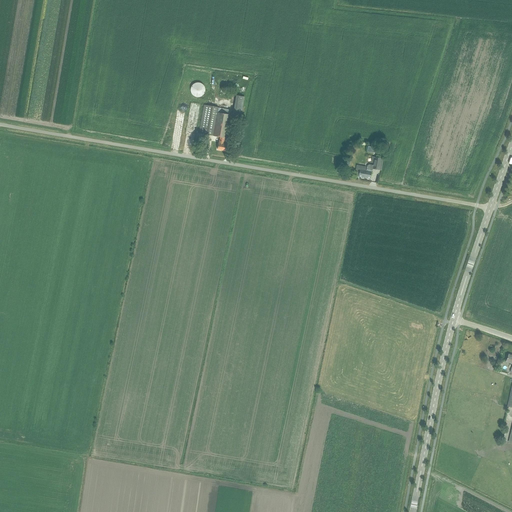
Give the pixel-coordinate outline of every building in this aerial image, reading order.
[(205,92),(205,90),(205,88),(204,86),(202,84),(200,83),(198,83),(195,83),(193,84),(192,86),(191,88),(190,90),(191,92),(192,94),(193,96),(195,97),(198,97),(200,97),(202,96),(204,94),(205,92)] [(237,95),(233,116),(241,117),(244,97),(237,95)] [(220,137),(225,138),(230,110),(204,105),(200,128),(199,133),(220,137)] [(225,138),(220,137),(219,142),(218,150),(226,151),(227,145),(224,144),(225,138)] [(360,170),(359,172),(359,177),(370,179),(372,169),(379,170),(381,158),(375,157),(374,165),(369,164),(367,166),(366,171),(360,170)]
